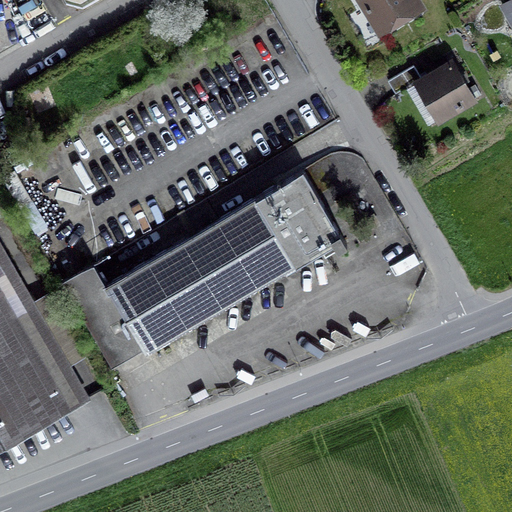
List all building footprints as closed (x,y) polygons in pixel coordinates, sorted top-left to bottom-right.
[(414,0),(352,0),(375,39),(421,12),(414,0)] [(511,0),(509,0),(494,9),(511,38),(511,0)] [(449,62),(410,84),(435,128),(474,107),(449,62)] [(335,245),(294,175),(102,289),(88,265),(58,282),(113,376),(335,245)] [(0,446),(89,393),(74,368),(88,360),(47,292),(27,304),(0,258),(0,446)]
